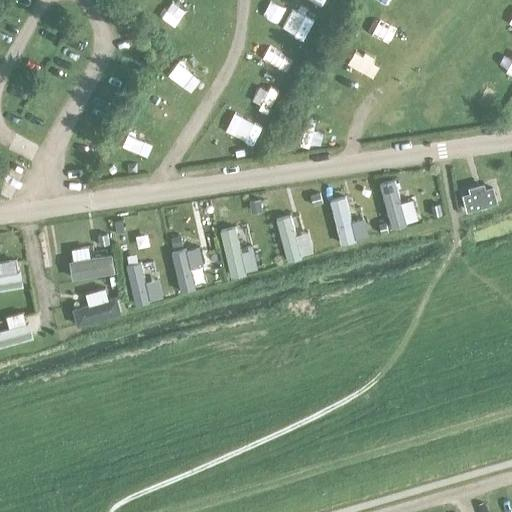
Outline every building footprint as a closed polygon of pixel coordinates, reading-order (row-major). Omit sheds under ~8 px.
[(351,48),(348,59),(375,67),(378,57),(351,48)] [(321,193),(311,195),(313,205),(323,203),(321,193)] [(262,200),(251,202),(253,211),(263,210),(262,200)] [(439,205),(431,207),(433,217),(442,215),(439,205)] [(123,220),(115,222),(117,232),(125,230),(123,220)] [(388,231),(385,223),(379,225),(382,233),(388,231)] [(108,235),(99,236),(100,246),(110,244),(108,235)] [(181,236),(173,237),(174,247),(183,245),(181,236)] [(118,276),(110,277),(112,286),(119,285),(118,276)]
